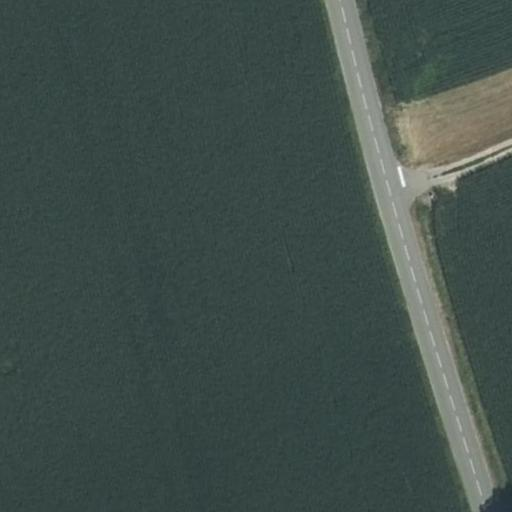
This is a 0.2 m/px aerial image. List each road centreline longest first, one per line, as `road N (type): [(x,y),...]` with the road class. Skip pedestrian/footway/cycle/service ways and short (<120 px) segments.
road 1 (tertiary): [(339,0),(486,511)]
road 2 (track): [(389,192),(511,146)]
